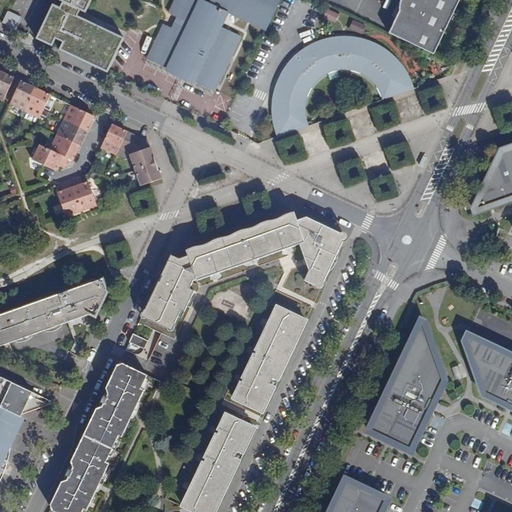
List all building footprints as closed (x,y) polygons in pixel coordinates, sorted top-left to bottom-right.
[(53,4),(40,31),(82,51),(95,24),(77,16),(80,10),(85,13),(91,0),(58,0),(62,2),(60,7),(53,4)] [(164,24),(147,58),(215,91),(241,36),(220,26),(227,12),(266,31),(280,0),(279,0),(210,0),(209,3),(202,0),(175,0),(169,13),(177,17),(172,28),(164,24)] [(435,55),(460,0),(407,0),(403,9),(401,7),(399,10),(389,33),(435,55)] [(338,15),(327,9),(323,17),(334,23),(338,15)] [(7,11),(2,22),(17,30),(22,18),(7,11)] [(349,29),(362,35),(366,26),(353,20),(349,29)] [(108,73),(124,38),(95,24),(82,51),(40,31),(36,39),(108,73)] [(273,133),(275,138),(306,127),(309,126),(308,121),(307,116),(307,110),(309,103),(310,100),(312,96),(315,91),(320,85),(335,74),(344,73),(349,73),(355,74),(363,77),(370,81),(376,87),(381,94),(383,100),(414,89),(410,79),(408,75),(402,66),(398,62),(395,59),(386,52),(382,49),(373,45),(363,42),(358,41),(348,39),(332,40),(327,41),(317,44),(313,47),(304,52),(296,58),(288,65),(285,69),(282,73),(277,83),(275,88),(272,97),(271,102),(271,113),(271,123),(273,133)] [(13,78),(0,72),(0,100),(2,102),(13,78)] [(24,112),(35,89),(20,82),(9,105),(24,112)] [(51,96),(35,89),(24,112),(40,120),(51,96)] [(64,121),(87,132),(94,117),(71,106),(64,121)] [(87,132),(64,121),(57,136),(80,146),(87,132)] [(120,148),(127,133),(124,131),(111,125),(101,148),(116,155),(120,148)] [(130,153),(138,137),(127,133),(120,148),(130,153)] [(80,146),(57,136),(50,151),(68,159),(73,161),(80,146)] [(130,153),(136,171),(156,164),(149,143),(138,137),(130,153)] [(63,168),(68,159),(50,151),(39,145),(32,161),(44,166),(54,171),(56,168),(57,165),(63,168)] [(511,145),(504,148),(505,151),(501,152),(501,155),(499,154),(475,205),(476,205),(474,209),(477,208),(478,209),(511,197),(511,145)] [(156,164),(136,171),(142,186),(162,179),(156,164)] [(71,182),(82,212),(97,206),(96,203),(89,183),(82,185),(80,186),(78,180),(71,182)] [(66,217),(82,212),(71,182),(65,184),(67,190),(64,192),(58,194),(66,217)] [(223,276),(222,270),(250,261),(281,249),(283,254),(287,255),(289,254),(287,248),(291,246),(301,243),(306,259),(310,258),(311,262),(308,263),(310,270),(305,280),(317,285),(326,282),(344,243),(341,234),(307,217),(297,220),(294,211),(248,227),(250,232),(241,235),(234,238),(233,232),(186,249),(188,254),(178,257),(171,254),(145,309),(147,317),(165,326),(173,323),(174,322),(175,322),(178,315),(181,316),(187,303),(190,304),(195,295),(191,294),(194,289),(189,287),(193,279),(197,277),(197,279),(212,274),(217,272),(219,279),(221,278),(223,276)] [(250,232),(248,227),(240,230),(233,232),(234,238),(241,235),(250,232)] [(100,281),(104,292),(94,312),(99,311),(108,292),(103,280),(100,281)] [(104,292),(100,281),(0,316),(0,347),(14,354),(9,343),(72,320),(76,313),(75,312),(91,306),(93,313),(94,312),(104,292)] [(93,313),(91,306),(75,312),(76,313),(72,320),(93,313)] [(244,377),(245,377),(243,383),(241,383),(234,397),(257,407),(259,403),(266,406),(274,388),(268,385),(273,375),(279,378),(288,360),(281,357),(286,348),(292,351),(304,326),(298,322),(300,317),(279,307),(266,334),(264,333),(257,349),(258,349),(255,355),(254,354),(244,377)] [(300,317),(298,322),(304,326),(307,320),(300,317)] [(411,451),(431,410),(426,408),(430,400),(435,402),(442,385),(441,384),(442,380),(440,377),(442,376),(435,354),(433,355),(431,349),(433,348),(425,325),(423,326),(422,321),(420,325),(419,325),(399,366),(401,367),(399,372),(397,371),(383,401),(385,401),(383,406),(381,406),(368,431),(384,438),(385,436),(396,442),(395,444),(411,451)] [(145,347),(149,340),(134,333),(130,341),(145,347)] [(494,347),(468,334),(465,340),(473,364),(476,363),(478,370),(476,371),(484,394),(506,405),(509,400),(511,401),(511,355),(500,350),(499,352),(493,349),(494,347)] [(292,351),(286,348),(281,357),(288,360),(292,351)] [(147,374),(120,362),(50,510),(53,511),(82,511),(84,509),(87,510),(96,491),(94,487),(92,487),(93,483),(95,484),(98,486),(108,464),(105,463),(118,436),(121,438),(130,418),(129,413),(127,413),(128,408),(131,409),(134,411),(144,390),(140,388),(147,374)] [(459,365),(453,367),(456,377),(462,376),(459,365)] [(279,378),(273,375),(268,385),(274,388),(279,378)] [(0,412),(14,419),(22,416),(47,407),(49,402),(0,379),(0,412)] [(259,403),(257,407),(263,411),(266,406),(259,403)] [(14,419),(0,412),(0,481),(1,479),(3,475),(0,473),(0,470),(4,471),(6,466),(3,464),(4,461),(7,462),(8,458),(9,451),(11,432),(0,427),(0,425),(1,423),(3,423),(14,419)] [(239,461),(234,458),(239,449),(244,452),(253,434),(247,431),(250,426),(225,414),(219,428),(220,429),(217,436),(215,435),(206,457),(207,457),(204,463),(202,462),(195,478),(196,479),(193,485),(194,486),(191,491),(190,491),(184,506),(197,511),(208,511),(209,511),(210,511),(215,511),(226,489),(221,486),(225,477),(231,480),(239,461)] [(22,423),(14,419),(3,423),(1,423),(0,425),(0,427),(11,432),(9,451),(22,423)] [(255,429),(250,426),(247,431),(253,434),(255,429)] [(234,458),(239,461),(244,452),(239,449),(234,458)] [(231,480),(225,477),(221,486),(226,489),(231,480)] [(333,511),(331,510),(329,511),(381,511),(388,499),(373,492),(372,494),(360,488),(361,486),(345,479),(334,503),(336,504),(333,511)]
